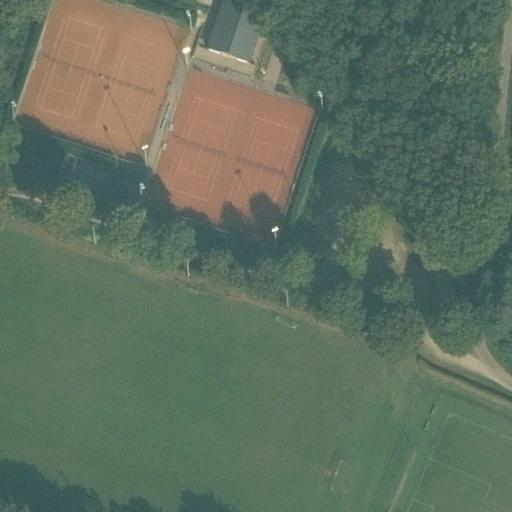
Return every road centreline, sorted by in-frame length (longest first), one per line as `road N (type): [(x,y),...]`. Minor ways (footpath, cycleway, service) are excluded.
road 1 (track): [(495,371),(415,333),(0,194)]
road 2 (track): [(277,0),(419,243)]
